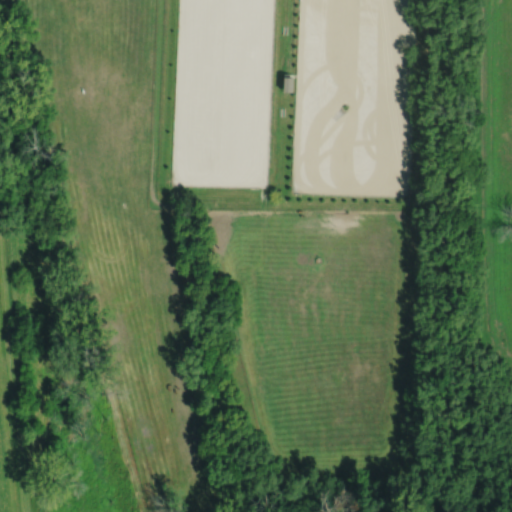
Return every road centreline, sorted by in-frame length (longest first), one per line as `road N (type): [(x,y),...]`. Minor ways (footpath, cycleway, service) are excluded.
road 1 (track): [(449,0),(440,511)]
road 2 (track): [(408,195),(406,472),(438,480)]
